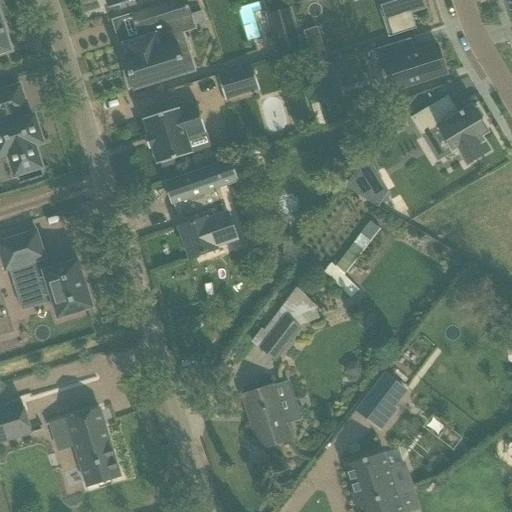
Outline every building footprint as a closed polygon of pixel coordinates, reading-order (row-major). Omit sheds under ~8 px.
[(105,0),(109,9),(120,6),(121,10),(135,5),(134,1),(138,0),(105,0)] [(195,28),(194,26),(190,14),(185,0),(180,0),(133,15),(138,33),(139,33),(141,39),(123,44),(128,59),(125,60),(129,72),(125,73),(130,88),(133,86),(135,90),(187,74),(174,35),(195,28)] [(379,0),(391,35),(388,36),(388,38),(417,29),(411,12),(425,7),(422,0),(379,0)] [(290,10),(267,17),(278,56),(302,49),(290,10)] [(0,55),(12,52),(0,13),(0,55)] [(446,74),(437,46),(414,53),(413,51),(409,52),(406,43),(410,42),(410,40),(370,53),(378,78),(389,74),(394,91),(446,74)] [(327,58),(322,41),(307,46),(313,63),(327,58)] [(313,68),(318,83),(336,77),(331,63),(313,68)] [(252,66),(218,76),(225,100),(259,90),(252,66)] [(0,155),(8,153),(15,175),(40,167),(33,145),(42,142),(34,117),(26,119),(24,112),(27,111),(19,86),(0,92),(0,155)] [(474,109),(472,106),(457,115),(447,99),(413,119),(424,137),(438,128),(452,152),(459,148),(469,165),(491,152),(480,135),(487,131),(480,120),(482,116),(478,109),(474,109)] [(325,125),(319,104),(312,106),(317,127),(325,125)] [(173,160),(192,155),(187,138),(206,132),(198,105),(179,111),(178,109),(143,120),(144,121),(149,137),(145,138),(149,149),(152,148),(157,164),(157,165),(161,164),(162,168),(174,164),(173,160)] [(314,120),(310,110),(291,116),(294,126),(314,120)] [(369,135),(364,139),(371,147),(376,142),(369,135)] [(340,157),(347,163),(357,162),(362,154),(362,145),(355,139),(345,140),(339,147),(340,157)] [(164,182),(166,187),(172,206),(174,205),(181,227),(179,227),(191,259),(218,249),(208,222),(229,215),(220,191),(239,185),(230,159),(164,182)] [(383,194),(372,175),(375,174),(366,159),(345,187),(376,206),(383,194)] [(511,180),(511,178),(487,192),(511,234),(511,259),(510,261),(511,264),(511,180)] [(332,264),(324,272),(351,299),(359,291),(344,276),(380,230),(370,221),(335,267),(332,264)] [(58,319),(93,309),(78,261),(43,272),(40,260),(45,259),(36,232),(0,243),(0,253),(5,271),(11,269),(15,282),(34,276),(43,304),(52,301),(58,319)] [(259,348),(261,349),(275,360),(301,327),(297,324),(291,320),(320,308),(304,296),(305,294),(297,288),(264,331),(269,334),(259,348)] [(385,377),(374,392),(393,407),(404,392),(385,377)] [(273,386),(243,396),(260,450),(291,441),(285,424),(300,419),(301,419),(289,382),(273,387),(273,386)] [(0,443),(33,433),(23,401),(0,407),(0,443)] [(99,408),(66,419),(88,488),(121,478),(99,408)] [(357,504),(396,491),(384,453),(346,466),(358,503),(357,503),(357,504)] [(403,511),(396,491),(357,504),(359,511),(403,511)]
